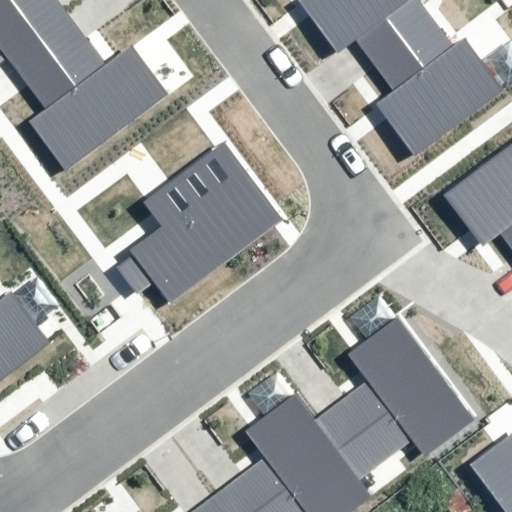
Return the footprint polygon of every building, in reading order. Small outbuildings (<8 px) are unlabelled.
[(0,0),(0,50),(44,109),(29,119),(66,168),(168,92),(130,42),(105,61),(59,0),(0,0)] [(391,87),(372,101),(412,155),(503,87),(465,35),(450,46),(415,0),(295,0),(336,54),(355,40),(391,87)] [(511,138),(440,192),(480,246),(498,232),(511,250),(511,138)] [(0,385),(57,342),(18,290),(7,298),(0,288),(0,385)] [(150,511),(148,509),(143,511),(355,511),(380,494),(368,477),(420,438),(433,456),(485,417),(406,311),(355,349),(374,375),(320,415),(304,393),(257,427),(274,449),(189,511),(150,511)] [(511,511),(511,429),(469,462),(505,511),(511,511)]
